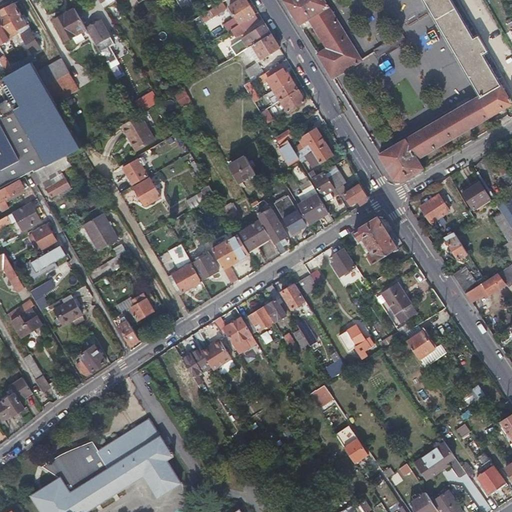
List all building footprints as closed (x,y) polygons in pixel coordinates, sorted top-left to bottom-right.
[(253,13),(248,4),(245,0),(235,0),(226,6),(236,23),(251,14),(253,13)] [(323,0),(285,0),(284,1),(299,24),(309,18),(327,49),(318,55),(332,78),(361,61),(323,0)] [(424,0),(480,95),(379,154),(395,178),(401,181),(423,168),(417,159),(511,103),(483,54),(487,51),(478,35),(473,38),(451,0),(424,0)] [(5,8),(13,23),(17,31),(27,26),(14,3),(5,8)] [(222,3),(201,16),(205,23),(226,10),(222,3)] [(10,24),(13,23),(5,8),(4,8),(0,9),(0,14),(1,16),(0,15),(0,25),(6,36),(15,31),(10,24)] [(75,10),(75,9),(54,21),(66,42),(75,37),(79,45),(91,38),(78,15),(76,13),(75,10)] [(255,21),(251,14),(236,23),(240,30),(255,21)] [(114,34),(109,27),(105,19),(87,28),(96,44),(114,34)] [(247,47),(269,33),(264,24),(241,38),(247,47)] [(0,44),(8,40),(6,36),(0,25),(0,44)] [(30,31),(27,26),(17,31),(21,37),(30,31)] [(26,46),(30,54),(39,49),(30,31),(21,37),(26,46)] [(269,33),(247,47),(263,73),(274,66),(267,55),(279,48),(269,33)] [(199,71),(204,68),(209,66),(190,34),(180,40),(199,71)] [(398,35),(377,48),(381,55),(402,41),(398,35)] [(31,55),(30,54),(26,46),(21,49),(26,58),(31,55)] [(0,57),(0,61),(8,75),(13,73),(3,55),(0,57)] [(36,72),(44,86),(68,72),(61,59),(36,72)] [(13,73),(8,75),(2,79),(6,84),(8,83),(15,94),(21,105),(14,109),(0,116),(0,188),(32,172),(33,173),(34,172),(64,156),(80,148),(54,102),(44,86),(36,72),(31,63),(13,73)] [(265,79),(272,91),(290,81),(285,73),(283,74),(280,70),(265,79)] [(68,72),(44,86),(54,102),(78,89),(68,72)] [(290,81),(272,91),(276,98),(278,100),(279,100),(295,90),(290,81)] [(252,101),(254,100),(257,98),(247,82),(243,85),(252,101)] [(1,87),(14,109),(21,105),(15,94),(8,83),(6,84),(1,87)] [(154,88),(136,100),(143,112),(162,101),(154,88)] [(185,88),(174,95),(182,108),(193,102),(185,88)] [(295,90),(279,100),(286,112),(303,102),(295,90)] [(265,123),(268,121),(271,119),(265,110),(259,113),(265,123)] [(138,115),(121,126),(122,128),(126,134),(135,150),(153,139),(138,115)] [(307,145),(311,151),(318,164),(331,156),(312,125),(295,136),(302,148),(307,145)] [(267,142),(274,137),(267,126),(260,130),(267,142)] [(278,145),(286,140),(291,137),(287,130),(274,137),(278,145)] [(294,153),(286,140),(278,145),(277,146),(288,164),(297,159),(297,160),(302,157),(311,151),(307,145),(302,148),(294,153)] [(318,164),(311,151),(302,157),(305,161),(309,159),(315,167),(319,165),(318,164)] [(511,178),(507,171),(505,172),(492,151),(483,156),(487,162),(490,164),(498,177),(497,178),(508,196),(495,204),(511,230),(511,178)] [(70,167),(64,156),(34,172),(50,199),(69,187),(61,173),(70,167)] [(231,162),(230,163),(229,164),(230,166),(228,167),(238,184),(255,174),(245,157),(233,164),(231,162)] [(141,166),(143,165),(145,164),(142,158),(123,169),(132,186),(147,177),(141,166)] [(191,163),(199,177),(202,175),(194,161),(191,163)] [(333,166),(324,172),(334,189),(344,183),(333,166)] [(329,191),(334,189),(324,172),(317,176),(313,171),(307,174),(324,201),(332,196),(329,191)] [(134,188),(138,196),(142,204),(158,194),(149,179),(134,188)] [(0,203),(14,195),(18,201),(22,208),(31,203),(24,190),(25,189),(19,180),(0,190),(0,203)] [(472,208),(480,202),(488,197),(479,183),(462,193),(472,208)] [(299,186),(303,191),(308,200),(312,197),(304,184),(299,186)] [(201,189),(203,192),(205,195),(200,198),(198,195),(186,202),(190,210),(215,196),(208,185),(201,189)] [(358,185),(350,190),(343,194),(351,206),(357,202),(360,206),(366,202),(367,200),(358,185)] [(308,200),(319,218),(328,213),(316,195),(308,200)] [(421,206),(426,214),(432,222),(449,210),(438,195),(421,206)] [(305,226),(301,219),(297,212),(289,199),(275,207),(293,236),(300,232),(299,229),(305,226)] [(308,224),(319,218),(308,200),(305,201),(297,206),(308,224)] [(511,245),(511,230),(495,204),(492,206),(498,216),(488,222),(503,245),(509,241),(511,245)] [(13,214),(18,222),(23,231),(40,221),(30,205),(13,214)] [(227,217),(229,221),(235,218),(228,206),(223,209),(227,217)] [(257,217),(260,220),(270,237),(280,255),(287,251),(280,239),(286,236),(270,209),(257,217)] [(101,213),(98,215),(113,242),(116,240),(101,213)] [(465,216),(469,223),(475,220),(471,213),(465,216)] [(113,242),(98,215),(82,224),(98,250),(113,242)] [(0,231),(3,229),(2,227),(10,223),(7,216),(0,220),(0,231)] [(368,256),(368,257),(365,259),(369,265),(372,263),(373,264),(397,249),(377,218),(354,233),(358,240),(362,237),(373,253),(368,256)] [(237,234),(238,235),(247,251),(270,237),(260,220),(237,234)] [(32,233),(34,235),(35,238),(33,240),(37,246),(39,245),(42,249),(51,244),(56,241),(46,225),(32,233)] [(201,231),(198,233),(195,235),(201,245),(208,242),(201,231)] [(454,231),(449,234),(444,237),(458,258),(468,252),(454,231)] [(12,242),(14,245),(15,248),(28,241),(24,235),(12,242)] [(247,251),(238,235),(218,247),(214,239),(208,242),(232,286),(239,282),(230,265),(249,254),(247,251)] [(45,254),(54,249),(51,244),(42,249),(45,254)] [(181,245),(174,248),(168,252),(178,269),(190,262),(181,245)] [(29,263),(32,268),(35,272),(65,255),(60,246),(54,249),(45,254),(29,263)] [(336,260),(334,262),(331,263),(339,276),(355,266),(344,248),(333,255),(336,260)] [(128,249),(121,254),(126,264),(134,260),(128,249)] [(197,261),(191,264),(200,281),(218,270),(208,251),(196,258),(197,261)] [(16,292),(19,290),(23,288),(21,285),(21,284),(2,252),(0,253),(0,269),(2,268),(16,292)] [(126,264),(121,254),(108,262),(113,272),(126,264)] [(511,263),(498,272),(499,275),(511,266),(511,263)] [(200,281),(191,264),(172,275),(174,280),(170,282),(177,295),(201,282),(200,281)] [(465,293),(478,285),(465,266),(453,274),(465,293)] [(355,267),(340,279),(347,287),(361,276),(355,267)] [(310,274),(310,275),(317,286),(324,281),(317,270),(310,274)] [(510,271),(501,277),(503,280),(505,279),(511,288),(511,273),(511,274),(510,271)] [(497,272),(478,285),(465,293),(471,302),(484,293),(486,297),(506,284),(503,280),(501,277),(499,275),(498,272),(497,272)] [(317,286),(310,275),(299,282),(306,294),(318,287),(317,286)] [(265,306),(275,322),(287,315),(277,299),(280,297),(272,284),(266,287),(274,300),(265,306)] [(298,288),(291,292),(284,296),(295,313),(308,305),(298,288)] [(404,330),(408,327),(412,325),(406,315),(414,310),(400,289),(384,299),(404,330)] [(39,311),(43,309),(46,307),(36,290),(29,294),(39,311)] [(127,304),(130,308),(146,299),(143,294),(132,300),(132,301),(127,304)] [(69,296),(65,298),(61,301),(63,304),(52,311),(61,326),(80,315),(69,296)] [(122,313),(124,316),(130,325),(153,311),(146,299),(130,308),(122,313)] [(10,319),(24,311),(33,305),(30,301),(9,313),(8,310),(4,313),(8,320),(10,319)] [(260,331),(275,322),(265,306),(244,320),(250,331),(257,327),(260,331)] [(312,310),(309,312),(306,314),(311,322),(317,318),(312,310)] [(420,320),(414,310),(406,315),(412,325),(420,320)] [(27,316),(24,311),(10,319),(20,337),(41,324),(36,316),(24,323),(22,319),(27,316)] [(130,325),(124,316),(121,318),(124,323),(118,326),(130,346),(139,341),(130,325)] [(252,334),(250,331),(244,320),(242,317),(227,326),(221,316),(215,320),(227,339),(231,337),(236,344),(252,334)] [(305,337),(308,335),(311,333),(304,322),(298,326),(303,335),(305,337)] [(373,345),(368,337),(365,339),(356,325),(339,335),(348,351),(355,347),(362,359),(367,355),(364,351),(373,345)] [(422,331),(417,325),(401,335),(406,342),(422,331)] [(266,344),(273,340),(267,331),(261,335),(266,344)] [(418,360),(426,354),(434,348),(422,331),(406,342),(418,360)] [(291,332),(284,336),(295,353),(302,350),(291,332)] [(305,350),(310,346),(305,337),(303,335),(298,338),(305,350)] [(202,351),(208,360),(214,369),(231,358),(220,340),(202,351)] [(93,346),(86,351),(79,356),(82,359),(75,364),(85,377),(105,362),(93,346)] [(200,347),(182,358),(194,377),(202,372),(199,366),(208,360),(202,351),(200,347)] [(341,356),(325,367),(333,378),(349,368),(341,356)] [(194,377),(182,358),(165,368),(189,407),(198,402),(190,389),(198,384),(194,377)] [(24,377),(23,378),(31,393),(33,392),(24,377)] [(31,393),(23,378),(12,384),(14,387),(15,386),(22,399),(31,393)] [(50,390),(47,385),(44,379),(38,383),(44,394),(50,390)] [(54,381),(47,385),(50,390),(57,400),(63,395),(54,381)] [(325,384),(322,387),(318,389),(328,404),(335,399),(325,384)] [(473,389),(480,397),(485,392),(478,385),(473,389)] [(15,386),(14,387),(10,389),(8,390),(9,393),(5,395),(6,397),(0,400),(0,412),(4,419),(11,415),(12,415),(24,408),(19,400),(22,399),(15,386)] [(479,402),(477,398),(474,395),(465,400),(470,407),(479,402)] [(511,439),(511,413),(500,421),(511,439)] [(60,478),(32,496),(41,511),(86,511),(146,474),(160,497),(181,483),(167,460),(174,455),(174,454),(175,453),(173,450),(172,451),(162,436),(161,437),(149,419),(148,419),(98,452),(92,443),(77,449),(67,453),(57,458),(48,464),(45,466),(58,476),(60,478)] [(466,423),(457,429),(463,438),(472,431),(466,423)] [(337,433),(356,462),(367,455),(357,439),(355,440),(353,438),(352,438),(345,428),(337,433)] [(242,438),(235,442),(240,450),(247,446),(242,438)] [(476,438),(467,445),(475,455),(484,448),(476,438)] [(424,480),(428,477),(432,474),(433,475),(441,470),(439,467),(454,457),(445,443),(413,463),(424,480)] [(406,463),(403,465),(399,467),(404,475),(411,470),(406,463)] [(493,466),(485,471),(476,477),(488,496),(506,484),(493,466)] [(448,490),(431,501),(437,509),(438,511),(463,511),(453,498),(454,495),(451,490),(448,490)] [(431,501),(429,497),(426,492),(423,494),(421,492),(419,494),(420,496),(409,504),(414,511),(433,511),(437,509),(431,501)] [(350,511),(360,506),(357,502),(341,511),(350,511)]
